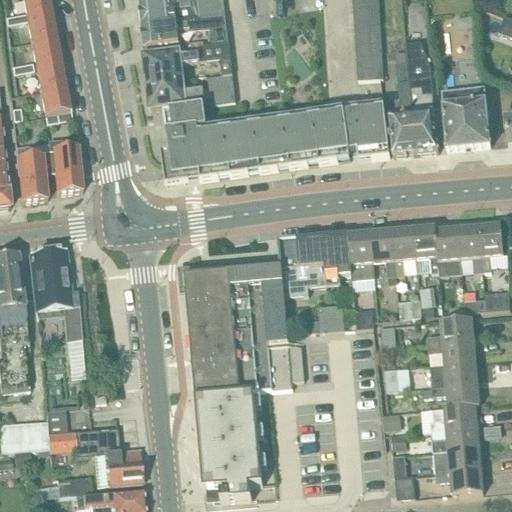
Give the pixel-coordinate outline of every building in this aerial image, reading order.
[(48,0),(22,0),(26,18),(26,22),(52,17),(48,0)] [(200,20),(197,0),(138,0),(142,28),(200,20)] [(225,19),(223,0),(197,0),(200,20),(200,22),(225,19)] [(383,82),(378,0),(352,0),(358,84),(383,82)] [(57,42),(52,17),(26,22),(27,26),(31,46),(57,42)] [(16,20),(17,28),(27,26),(26,22),(26,18),(16,20)] [(200,20),(142,28),(144,49),(179,45),(178,33),(188,32),(188,35),(227,32),(225,19),(200,22),(200,20)] [(6,22),(7,30),(17,28),(16,20),(6,22)] [(511,23),(504,20),(499,37),(511,41),(511,23)] [(179,45),(144,49),(145,60),(199,53),(204,53),(204,49),(229,47),(227,32),(188,35),(188,32),(178,33),(179,45)] [(57,42),(31,46),(36,71),(61,66),(57,42)] [(234,91),(229,47),(204,49),(204,53),(199,53),(145,60),(148,86),(182,82),(181,68),(221,63),(222,80),(208,81),(209,93),(234,91)] [(435,118),(431,84),(430,72),(419,52),(405,53),(407,67),(408,86),(409,86),(416,158),(439,155),(437,136),(435,118)] [(61,66),(36,71),(40,95),(66,90),(61,66)] [(22,69),(24,77),(34,75),(32,67),(22,69)] [(408,86),(407,67),(396,68),(399,103),(389,104),(390,122),(392,140),(394,160),(416,158),(409,86),(408,86)] [(13,71),(14,79),(24,77),(22,69),(13,71)] [(184,95),(182,82),(148,86),(151,112),(205,105),(203,93),(184,95)] [(66,90),(40,95),(45,121),(57,118),(71,116),(66,90)] [(236,106),(234,91),(209,93),(211,109),(236,106)] [(490,150),(489,130),(486,105),(442,109),(447,155),(490,150)] [(236,106),(211,109),(204,110),(164,115),(174,181),(200,178),(200,183),(200,185),(351,163),(350,157),(358,156),(358,157),(371,156),(372,161),(371,161),(372,162),(390,160),(384,112),(353,116),(239,132),(236,106)] [(11,113),(13,125),(21,123),(19,111),(11,113)] [(0,212),(10,211),(0,114),(0,212)] [(57,118),(45,121),(47,128),(58,126),(57,118)] [(55,177),(57,198),(82,195),(78,153),(52,155),(55,177)] [(43,161),(45,179),(55,177),(52,155),(42,156),(43,161)] [(17,163),(22,206),(47,204),(45,179),(43,161),(17,163)] [(478,231),(482,277),(491,276),(490,261),(504,260),(501,229),(478,231)] [(439,280),(435,231),(413,233),(416,262),(417,275),(430,274),(430,277),(438,276),(438,280),(439,280)] [(459,263),(456,233),(436,235),(436,231),(435,231),(439,280),(447,280),(446,264),(459,263)] [(478,231),(456,233),(459,263),(460,277),(474,276),(474,278),(482,277),(478,231)] [(413,233),(391,235),(395,280),(403,279),(402,264),(416,262),(413,233)] [(391,235),(370,236),(373,267),(386,266),(387,281),(389,280),(395,280),(391,235)] [(373,267),(370,236),(348,238),(352,278),(352,283),(374,281),(373,267)] [(352,278),(348,238),(280,244),(281,262),(225,267),(226,275),(225,275),(225,277),(185,280),(195,401),(292,393),(292,386),(304,384),(301,350),(289,352),(284,301),(309,299),(308,291),(340,288),(340,279),(352,278)] [(66,253),(29,257),(31,277),(36,315),(61,312),(63,324),(65,324),(68,359),(83,358),(77,295),(71,296),(66,253)] [(0,361),(0,365),(0,364),(0,390),(1,398),(29,395),(24,354),(30,353),(18,259),(15,259),(15,261),(11,262),(11,265),(0,266),(0,361)] [(509,296),(484,297),(486,315),(510,314),(509,296)] [(486,315),(484,297),(464,298),(464,315),(486,315)] [(420,305),(398,307),(400,324),(421,322),(420,305)] [(318,312),(320,337),(345,334),(342,310),(318,312)] [(355,316),(357,333),(374,332),(372,314),(355,316)] [(441,339),(427,340),(412,341),(413,350),(428,349),(474,344),(472,323),(440,326),(441,339)] [(396,341),(382,343),(383,353),(397,352),(396,341)] [(476,365),(474,344),(428,349),(428,358),(443,357),(444,368),(476,365)] [(476,365),(444,368),(429,369),(431,391),(478,387),(476,365)] [(397,373),(385,374),(387,396),(399,395),(397,373)] [(478,387),(431,391),(432,400),(447,399),(448,411),(479,409),(478,387)] [(431,391),(422,392),(423,401),(432,400),(431,391)] [(254,396),(195,401),(196,404),(204,495),(213,494),(214,506),(221,506),(221,507),(252,504),(250,490),(263,489),(254,396)] [(430,427),(431,435),(477,431),(476,411),(480,410),(479,409),(448,411),(444,411),(444,413),(432,414),(434,427),(430,427)] [(396,417),(383,418),(384,434),(397,433),(396,417)] [(30,456),(49,454),(46,428),(0,433),(0,459),(14,458),(30,456)] [(477,431),(431,435),(432,444),(446,442),(448,455),(479,452),(477,431)] [(119,446),(118,432),(73,437),(74,450),(119,446)] [(405,437),(392,438),(393,450),(406,449),(405,437)] [(120,456),(119,446),(74,450),(75,462),(93,461),(96,492),(143,488),(139,454),(120,456)] [(448,455),(433,456),(435,478),(481,474),(479,452),(448,455)] [(30,456),(14,458),(15,469),(31,468),(30,456)] [(393,461),(395,482),(407,481),(405,460),(393,461)] [(11,462),(0,462),(0,472),(12,472),(11,462)] [(481,474),(435,478),(436,487),(451,486),(452,500),(483,497),(481,474)] [(407,481),(395,482),(396,495),(397,505),(416,503),(413,480),(407,481)] [(57,489),(58,501),(88,497),(87,486),(57,489)] [(100,511),(145,511),(143,494),(83,502),(85,511),(100,509),(100,511)]
